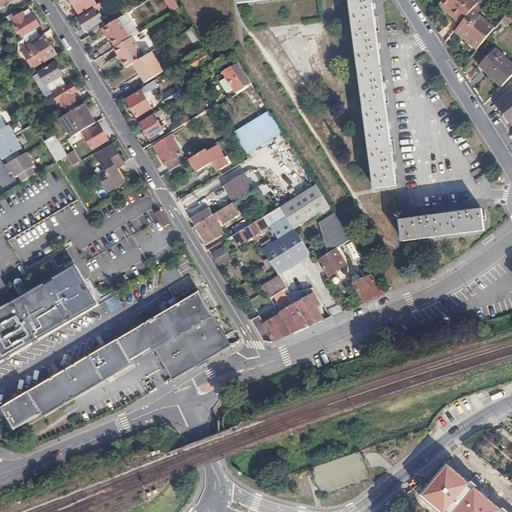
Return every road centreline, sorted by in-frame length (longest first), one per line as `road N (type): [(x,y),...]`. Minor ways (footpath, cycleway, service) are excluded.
road 1 (residential): [(46,0),(265,365)]
road 2 (secondary): [(265,365),(455,282),(511,241)]
road 3 (unknown): [(428,37),(411,50),(408,66),(429,189),(449,193),(511,179)]
road 4 (tertiary): [(0,474),(192,399)]
road 5 (residential): [(404,0),(511,171)]
road 6 (residential): [(357,511),(465,422),(511,398)]
